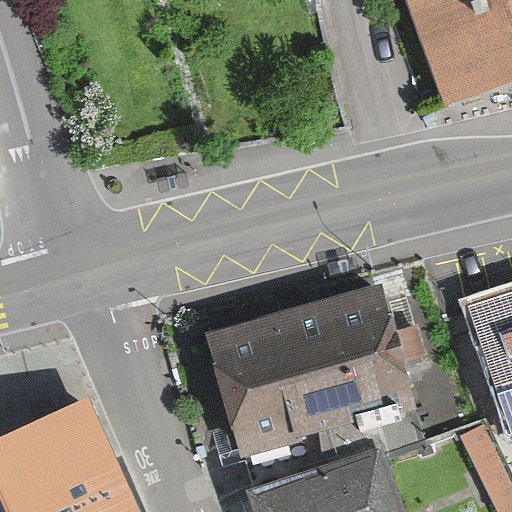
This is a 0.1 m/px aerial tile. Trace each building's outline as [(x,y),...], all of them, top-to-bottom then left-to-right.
[(511,0),(404,0),(446,123),(511,100),(511,0)] [(388,296),(210,344),(254,505),(391,467),(431,457),(408,371),(431,365),(423,336),(401,342),(388,296)] [(511,298),(472,311),(511,436),(511,298)] [(141,511),(86,384),(7,417),(47,511),(141,511)] [(0,511),(47,511),(7,417),(0,397),(0,511)] [(406,511),(391,467),(254,505),(256,511),(406,511)]
